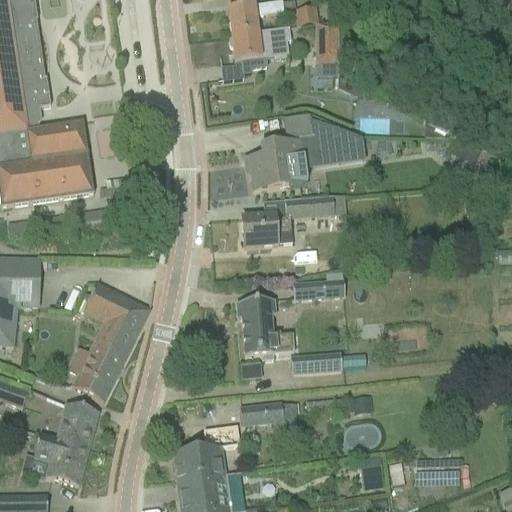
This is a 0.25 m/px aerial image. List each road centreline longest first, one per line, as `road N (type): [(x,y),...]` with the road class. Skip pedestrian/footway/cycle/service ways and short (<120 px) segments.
road 1 (tertiary): [(120,511),(177,265),(182,137)]
road 2 (residential): [(134,0),(147,108),(182,137)]
road 3 (tertiary): [(182,137),(166,0)]
